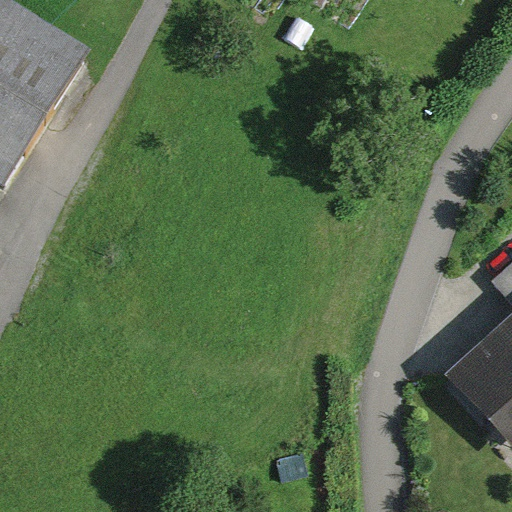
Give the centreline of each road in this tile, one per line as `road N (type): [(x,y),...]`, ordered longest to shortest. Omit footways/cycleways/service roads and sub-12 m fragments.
road 1 (residential): [(386,511),(380,401),(463,154),(511,86)]
road 2 (residential): [(0,313),(161,0)]
